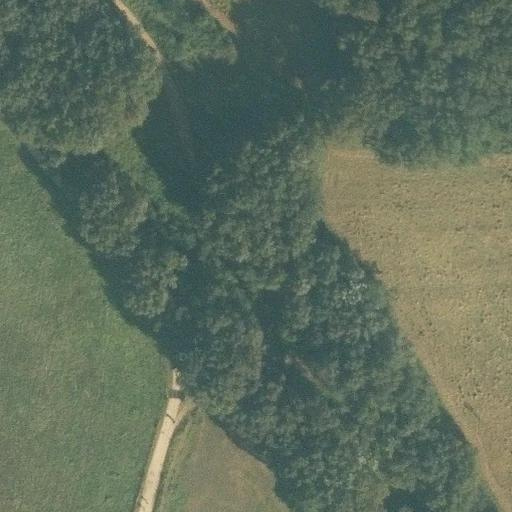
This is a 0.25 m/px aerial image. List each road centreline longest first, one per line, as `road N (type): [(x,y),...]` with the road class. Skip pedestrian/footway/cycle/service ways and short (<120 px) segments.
road 1 (track): [(200,384),(180,341),(0,102)]
road 2 (track): [(267,365),(289,376),(335,425),(404,511)]
road 3 (unknown): [(160,511),(217,378),(267,365)]
road 4 (track): [(160,511),(200,384)]
